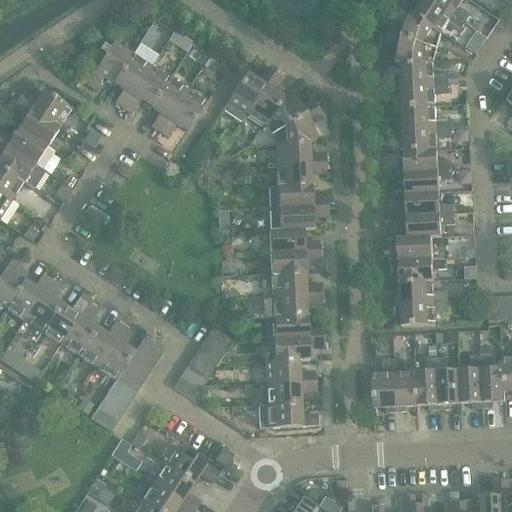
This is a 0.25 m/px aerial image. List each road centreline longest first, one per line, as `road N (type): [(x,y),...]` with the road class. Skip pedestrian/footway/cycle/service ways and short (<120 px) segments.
road 1 (residential): [(150,388),(182,339),(48,257),(128,133)]
road 2 (residential): [(511,290),(488,288),(480,85),(511,33)]
road 3 (residential): [(350,455),(511,446)]
road 4 (residential): [(271,469),(150,388)]
